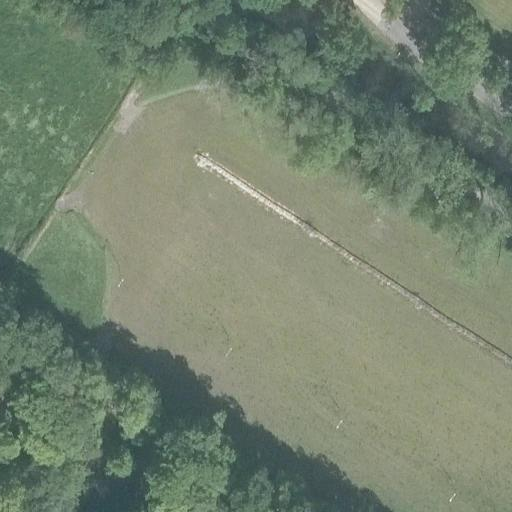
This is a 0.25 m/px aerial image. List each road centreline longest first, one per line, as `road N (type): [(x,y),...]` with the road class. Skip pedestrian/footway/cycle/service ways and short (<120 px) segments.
road 1 (track): [(173,511),(0,400)]
road 2 (tertiary): [(511,108),(401,37)]
